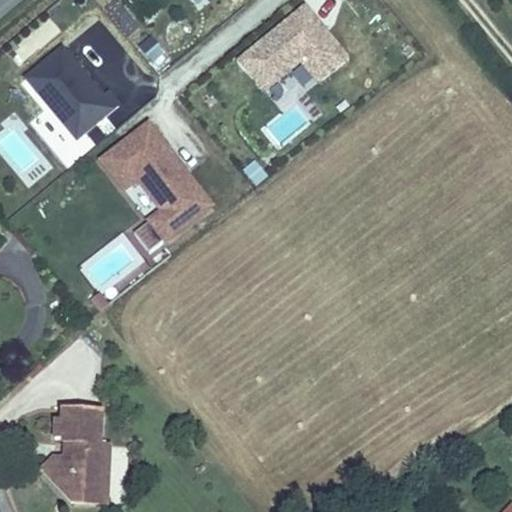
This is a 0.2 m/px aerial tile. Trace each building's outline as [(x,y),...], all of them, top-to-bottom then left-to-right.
[(355,39),(322,0),(300,0),(242,49),(267,78),(303,48),(320,68),(355,39)] [(64,35),(28,65),(79,126),(120,92),(109,79),(104,83),(64,35)] [(160,72),(173,58),(150,36),(137,49),(160,72)] [(167,228),(214,192),(151,112),(105,147),(127,176),(140,166),(165,199),(152,208),(167,228)] [(242,175),(260,187),(269,173),(251,161),(242,175)] [(151,240),(167,228),(152,208),(136,221),(151,240)] [(93,483),(114,484),(116,439),(103,438),(103,400),(74,398),(72,411),(64,412),(63,437),(71,437),(71,443),(79,443),(79,454),(57,452),(45,463),(77,496),(93,483)] [(511,511),(511,505),(505,502),(499,511),(511,511)]
